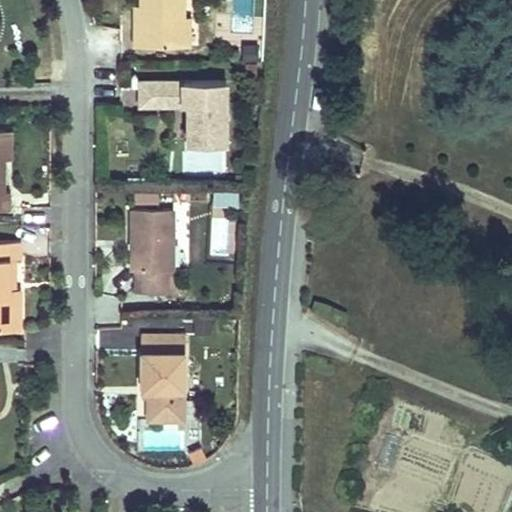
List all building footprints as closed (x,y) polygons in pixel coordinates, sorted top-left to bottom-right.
[(148,27),(139,27),(139,46),(190,47),(192,14),(192,0),(148,0),(149,4),(148,27)] [(140,4),(139,27),(148,27),(149,4),(140,4)] [(192,14),(190,47),(202,47),(203,15),(192,14)] [(142,108),(170,108),(170,101),(184,100),(185,108),(189,108),(189,145),(226,145),(225,82),(142,83),(142,108)] [(6,157),(6,127),(0,127),(0,210),(13,210),(12,187),(6,187),(6,157)] [(13,127),(6,127),(6,157),(14,157),(13,127)] [(176,272),(174,210),(134,210),(134,273),(140,273),(140,292),(185,292),(185,272),(176,272)] [(0,331),(23,331),(23,296),(18,296),(5,296),(5,277),(9,277),(9,259),(19,260),(24,260),(24,242),(0,242),(0,331)] [(18,296),(19,260),(9,259),(9,277),(5,277),(5,296),(18,296)] [(186,340),(144,340),(145,396),(150,396),(151,429),(186,429),(186,340)]
